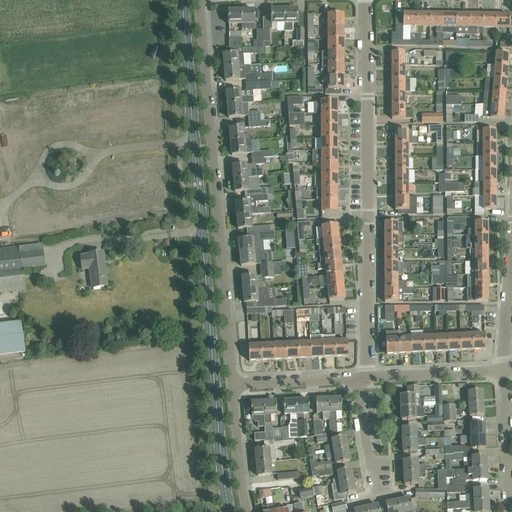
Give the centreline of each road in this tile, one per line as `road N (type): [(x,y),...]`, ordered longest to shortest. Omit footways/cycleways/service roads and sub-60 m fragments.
road 1 (unclassified): [(198,0),(231,386)]
road 2 (residential): [(367,377),(365,0)]
road 3 (tertiary): [(228,511),(192,141)]
road 4 (residential): [(0,158),(192,141)]
road 5 (tertiary): [(192,141),(182,0)]
road 6 (residential): [(510,511),(502,370)]
road 7 (residential): [(502,370),(367,377)]
road 8 (unclassified): [(231,386),(245,511)]
road 9 (residential): [(354,377),(231,386)]
